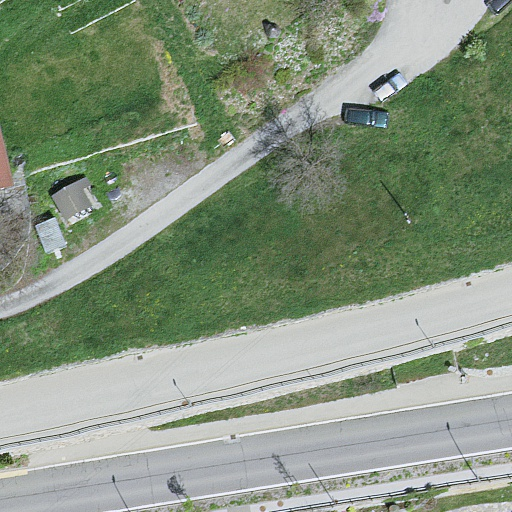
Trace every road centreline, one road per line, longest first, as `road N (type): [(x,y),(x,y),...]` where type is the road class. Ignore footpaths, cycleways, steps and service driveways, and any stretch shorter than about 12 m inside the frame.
road 1 (residential): [(0,415),(511,286)]
road 2 (secondary): [(0,501),(511,418)]
